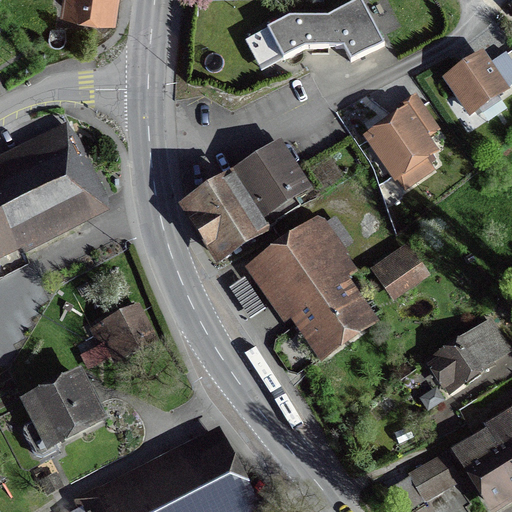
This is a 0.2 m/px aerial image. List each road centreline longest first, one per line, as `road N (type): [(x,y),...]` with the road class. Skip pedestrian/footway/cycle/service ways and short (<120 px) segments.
road 1 (secondary): [(146,89),(156,206),(193,309),(239,383),(340,511)]
road 2 (residential): [(146,89),(37,95),(0,113)]
